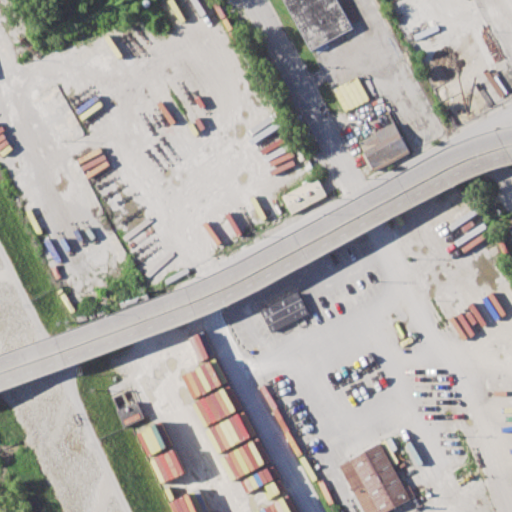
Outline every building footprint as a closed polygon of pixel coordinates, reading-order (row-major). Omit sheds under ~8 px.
[(282,0),(341,0),(357,28),(312,53),(282,0)] [(361,139),(394,122),(410,152),(376,169),(361,139)] [(282,195),(317,176),(328,195),(293,214),(282,195)] [(253,313),(299,291),(310,313),(273,331),(269,323),(260,327),(253,313)] [(365,511),(339,463),(381,440),(412,498),(385,511),(365,511)]
